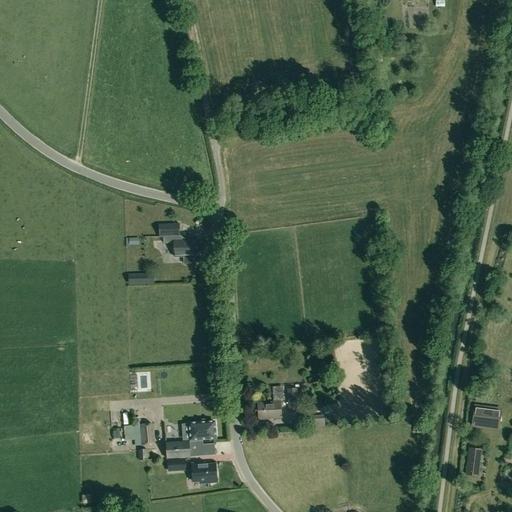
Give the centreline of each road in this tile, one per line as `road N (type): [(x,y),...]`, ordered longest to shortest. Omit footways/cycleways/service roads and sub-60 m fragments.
road 1 (unclassified): [(0,110),(78,169),(218,215),(228,253),(234,451),(275,511)]
road 2 (track): [(78,169),(100,0)]
